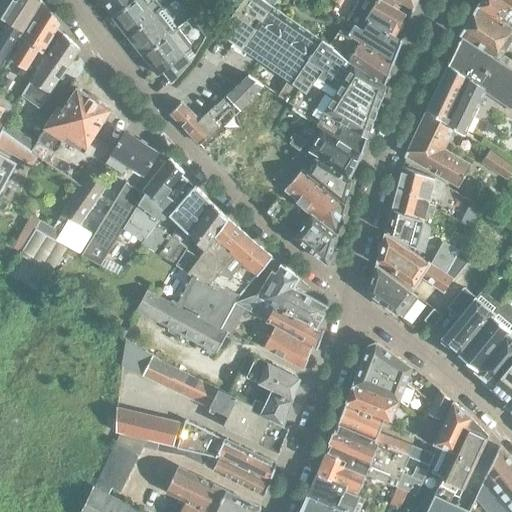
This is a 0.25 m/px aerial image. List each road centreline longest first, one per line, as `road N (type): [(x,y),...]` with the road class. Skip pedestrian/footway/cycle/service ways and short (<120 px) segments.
road 1 (residential): [(65,0),(180,147),(348,292)]
road 2 (residential): [(348,292),(389,135),(452,0)]
road 3 (residential): [(286,511),(348,292)]
road 4 (residential): [(348,292),(511,438)]
